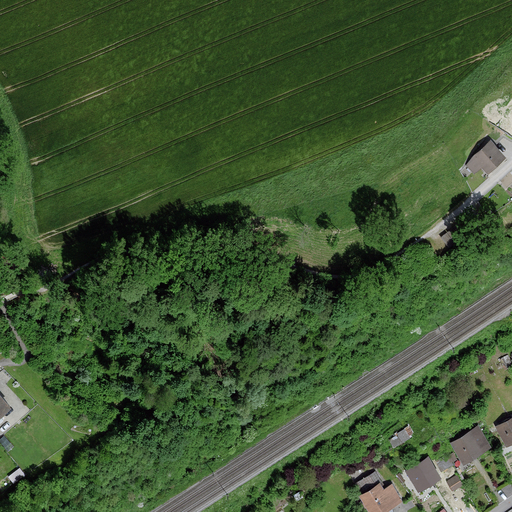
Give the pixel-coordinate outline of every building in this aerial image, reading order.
[(508,162),(492,145),(467,167),(477,177),(485,170),(491,177),(508,162)] [(0,421),(11,412),(0,398),(0,421)] [(511,419),(498,428),(509,448),(511,446),(511,419)] [(451,445),(466,467),(493,449),(478,427),(451,445)] [(392,440),(398,450),(416,438),(410,428),(392,440)] [(442,480),(429,458),(406,472),(420,494),(442,480)] [(26,482),(21,475),(11,482),(15,489),(26,482)] [(383,491),(380,485),(360,497),(369,511),(385,511),(403,502),(393,485),(383,491)]
